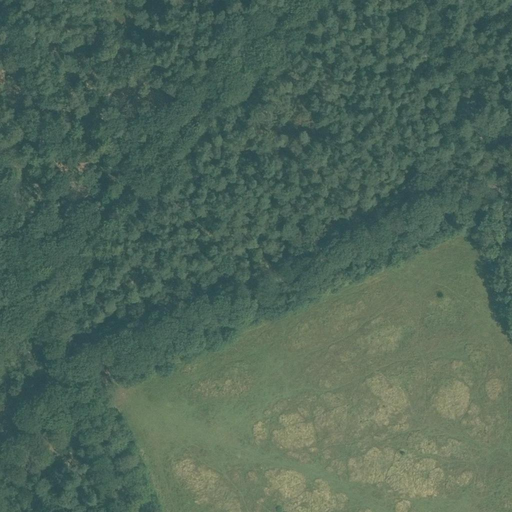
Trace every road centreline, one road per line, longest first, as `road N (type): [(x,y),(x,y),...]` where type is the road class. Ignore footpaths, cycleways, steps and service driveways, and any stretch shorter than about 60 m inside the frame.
road 1 (track): [(122,511),(62,367),(491,180),(438,53)]
road 2 (unknown): [(511,175),(59,373),(0,460)]
road 3 (track): [(298,0),(0,333)]
road 4 (track): [(62,367),(0,221)]
